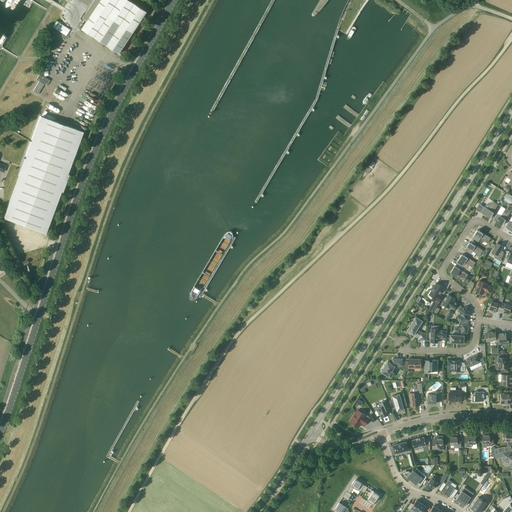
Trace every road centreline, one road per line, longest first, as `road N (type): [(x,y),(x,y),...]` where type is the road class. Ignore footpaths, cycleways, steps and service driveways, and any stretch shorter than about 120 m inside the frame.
road 1 (unclassified): [(128,511),(237,331),(390,188),(511,37)]
road 2 (tertiary): [(0,433),(99,140),(174,0)]
road 3 (tertiary): [(311,432),(511,113)]
road 4 (residential): [(379,436),(424,420),(511,415)]
